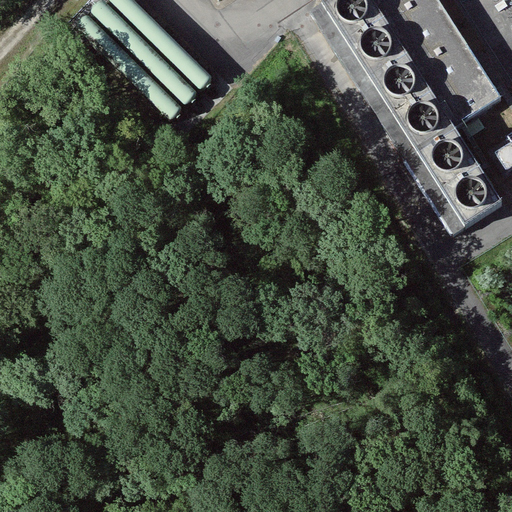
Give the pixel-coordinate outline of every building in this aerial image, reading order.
[(111,0),(202,89),(207,89),(211,86),(214,82),(214,76),(136,0),(111,0)] [(499,96),(436,0),(323,0),(308,10),(454,235),(502,204),(452,127),(499,96)] [(98,5),(96,15),(186,104),(192,104),(197,102),(199,97),(199,92),(108,2),(103,2),(98,5)] [(83,20),(81,30),(172,119),(177,120),(181,117),(184,112),(184,107),(93,17),(88,17),(83,20)] [(511,142),(495,153),(507,170),(511,166),(511,142)]
